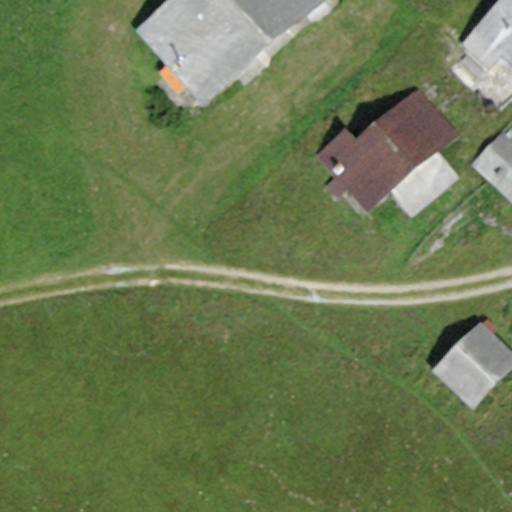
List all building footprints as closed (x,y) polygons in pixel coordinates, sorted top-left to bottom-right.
[(396,6),(391,0),(199,0),(182,15),(266,115),(396,6)] [(511,6),(495,24),(511,40),(511,6)] [(352,136),(416,207),(491,140),(427,69),(352,136)] [(478,155),(511,187),(511,124),(510,123),(478,155)] [(511,320),(473,359),(511,397),(511,320)]
